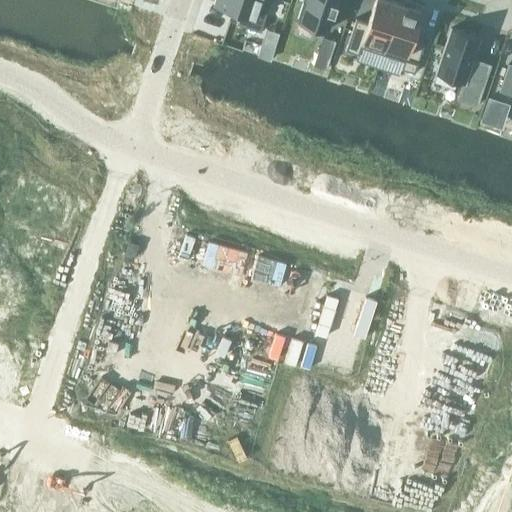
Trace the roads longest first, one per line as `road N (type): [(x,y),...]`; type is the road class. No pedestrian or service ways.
road 1 (residential): [(259,189),(127,463)]
road 2 (residential): [(259,189),(511,275)]
road 3 (unknown): [(38,383),(127,145)]
road 4 (residential): [(127,145),(179,0)]
road 5 (residential): [(0,79),(52,97),(89,132),(127,145)]
road 6 (residential): [(127,145),(259,189)]
road 7 (residential): [(0,438),(127,463)]
road 8 (residential): [(127,463),(243,511)]
